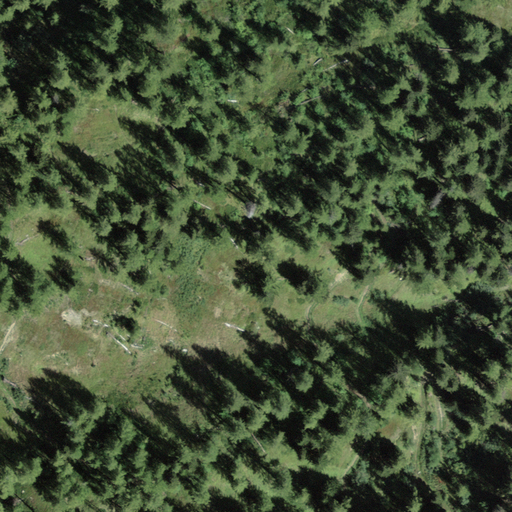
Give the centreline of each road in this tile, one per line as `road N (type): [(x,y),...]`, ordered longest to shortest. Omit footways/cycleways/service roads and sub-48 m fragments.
road 1 (track): [(420,373),(436,388),(452,462),(489,489),(511,493)]
road 2 (track): [(450,511),(415,477),(420,373)]
